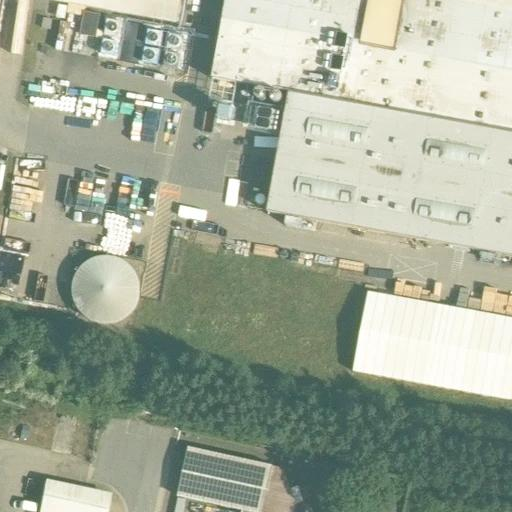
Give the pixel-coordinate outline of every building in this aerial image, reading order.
[(47,0),(178,24),(182,0),(47,0)] [(511,0),(227,0),(213,79),(222,80),(232,82),(291,93),(269,213),(482,253),(497,255),(511,258),(511,0)] [(100,16),(86,13),(82,35),(96,38),(100,16)] [(189,31),(106,18),(99,58),(182,73),(189,31)] [(45,19),(43,28),(51,30),(53,20),(45,19)] [(269,98),(269,96),(268,94),(267,92),(265,90),(263,90),(261,91),(259,92),(257,94),(257,96),(258,98),(259,100),(261,102),(263,102),(265,101),(267,100),(269,98)] [(284,101),(284,99),(284,96),(282,94),(281,93),(278,93),(276,93),(274,95),(273,97),(272,99),(273,101),(274,103),(276,104),(278,105),(281,104),(283,103),(284,101)] [(268,204),(268,202),(268,200),(267,199),(265,198),(263,197),(261,198),(259,199),(258,200),(258,202),(258,204),(259,206),(261,207),(263,207),(265,207),(267,206),(268,204)] [(497,255),(482,253),(481,261),(496,264),(497,255)] [(138,303),(140,290),(138,277),(130,267),(119,260),(106,257),(94,260),(83,268),(76,278),(74,291),(77,304),(84,315),(95,322),(108,324),(120,321),(131,314),(138,303)] [(353,372),(511,401),(511,320),(368,293),(353,372)] [(282,469),(189,448),(179,497),(243,511),(293,511),(295,506),(282,469)] [(107,511),(110,497),(45,484),(40,506),(38,511),(107,511)] [(394,511),(395,507),(371,503),(369,511),(394,511)]
